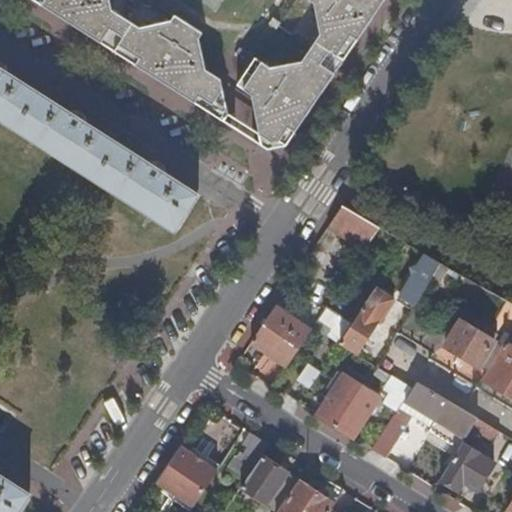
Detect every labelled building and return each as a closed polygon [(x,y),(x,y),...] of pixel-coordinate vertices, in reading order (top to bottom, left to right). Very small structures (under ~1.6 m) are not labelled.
[(31,0),(131,63),(156,25),(143,29),(112,9),(109,0),(31,0)] [(195,0),(215,13),(223,0),(195,0)] [(269,150),(287,146),(353,49),(385,0),(310,0),(316,4),(322,33),(303,62),(271,68),(256,59),(238,85),(253,95),(261,144),(269,150)] [(156,25),(131,63),(224,121),(229,112),(221,79),(207,70),(199,39),(202,34),(175,17),(172,21),(156,25)] [(0,119),(174,230),(196,195),(164,174),(165,173),(151,164),(151,165),(86,124),(87,123),(72,113),(71,114),(5,72),(5,71),(0,67),(0,119)] [(363,253),(380,227),(343,206),(328,229),(363,253)] [(403,248),(361,310),(362,311),(341,343),(357,354),(379,322),(370,316),(374,312),(381,316),(392,301),(390,299),(418,257),(403,248)] [(399,297),(415,307),(442,263),(426,254),(399,297)] [(252,343),(288,367),(312,332),(275,307),(252,343)] [(332,337),(341,319),(323,310),(314,328),(332,337)] [(488,372),(503,347),(461,322),(445,347),(488,372)] [(488,372),(483,380),(511,396),(511,347),(506,343),(503,347),(488,372)] [(295,382),(308,390),(319,372),(306,364),(295,382)] [(343,375),(316,415),(335,427),(361,386),(343,375)] [(405,400),(413,389),(400,381),(386,403),(398,411),(405,400)] [(467,434),(469,432),(477,418),(417,382),(413,389),(405,400),(436,419),(438,416),(467,434)] [(335,427),(353,438),(379,397),(361,386),(335,427)] [(372,450),(384,457),(407,423),(395,415),(372,450)] [(464,439),(467,434),(438,416),(436,419),(435,420),(464,439)] [(491,445),(500,431),(477,418),(469,432),(491,445)] [(246,479),(262,457),(269,445),(250,434),(243,445),(248,448),(240,459),(236,456),(228,467),(246,479)] [(462,442),(439,479),(462,493),(468,484),(477,490),(494,462),(462,442)] [(193,505),(217,469),(181,446),(157,482),(193,505)] [(277,511),(298,481),(262,457),(246,479),(241,487),(277,511)] [(0,511),(18,511),(30,495),(0,475),(0,511)] [(329,511),(331,509),(343,491),(333,484),(323,498),(298,481),(277,511),(276,511),(329,511)]
